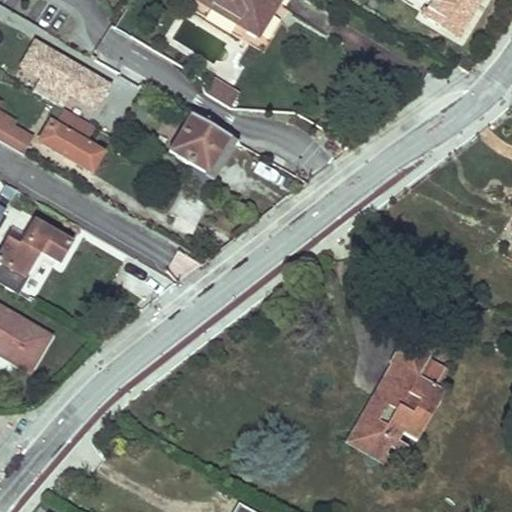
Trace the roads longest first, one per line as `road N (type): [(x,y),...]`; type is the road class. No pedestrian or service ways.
road 1 (tertiary): [(23,466),(176,315),(344,194)]
road 2 (tertiary): [(344,194),(511,56)]
